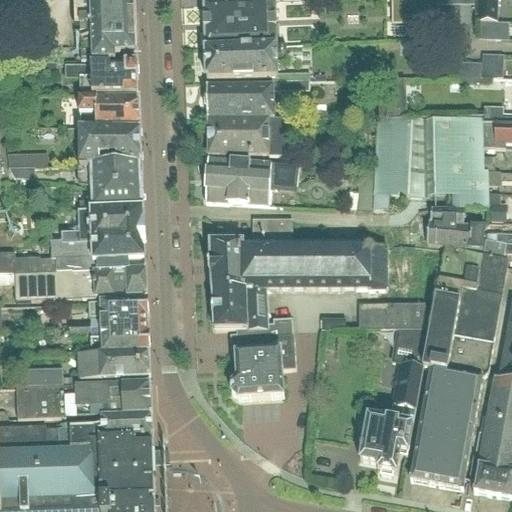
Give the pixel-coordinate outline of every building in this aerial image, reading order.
[(498,0),(479,0),(479,26),(498,27),(498,0)] [(82,66),(136,68),(135,59),(137,59),(135,19),(121,19),(120,3),(78,2),(78,3),(74,3),(74,4),(75,4),(75,3),(78,3),(80,32),(81,32),(82,66)] [(204,7),(205,52),(278,50),(276,4),(204,7)] [(472,41),(471,59),(493,60),(494,42),(472,41)] [(206,54),(207,85),(269,83),(269,87),(272,87),(307,86),(306,74),(287,75),(287,79),(279,79),(278,51),(206,54)] [(28,67),(28,75),(56,75),(56,67),(28,67)] [(81,100),(137,101),(136,82),(138,82),(138,71),(66,71),(67,84),(81,84),(81,100)] [(207,92),(208,122),(274,123),(274,96),(309,96),(308,87),(307,87),(307,86),(272,87),(272,91),(207,92)] [(139,104),(80,103),(79,133),(140,134),(139,104)] [(223,160),(223,162),(287,162),(287,124),(208,124),(209,160),(223,160)] [(424,124),(377,124),(374,216),(389,216),(389,201),(427,204),(424,124)] [(483,127),(483,125),(424,124),(427,204),(427,215),(489,214),(488,192),(488,177),(484,177),(484,155),(483,127)] [(511,128),(483,127),(484,155),(505,155),(505,147),(511,147),(511,128)] [(142,169),(140,134),(79,133),(74,133),(74,144),(79,143),(80,151),(68,149),(68,159),(56,159),(57,163),(45,164),(45,172),(80,171),(80,172),(89,171),(90,170),(142,169)] [(206,208),(268,213),(271,169),(208,163),(206,208)] [(89,171),(80,172),(81,185),(91,185),(91,193),(143,192),(142,169),(90,170),(89,171)] [(15,185),(31,185),(31,174),(11,173),(11,177),(15,185)] [(497,177),(488,177),(488,192),(498,191),(497,177)] [(143,215),(143,192),(91,193),(91,205),(80,206),(81,217),(143,215)] [(145,265),(143,215),(81,217),(79,216),(79,237),(62,238),(63,246),(51,246),(52,263),(41,263),(40,262),(15,263),(15,257),(0,258),(0,279),(14,279),(73,276),(73,277),(145,275),(145,266),(145,265)] [(257,248),(210,248),(211,266),(209,266),(209,277),(211,277),(213,320),(214,320),(215,335),(242,335),(242,358),(236,359),(237,384),(232,390),(232,400),(239,406),(270,404),(270,405),(285,404),(283,375),(295,374),(293,340),(278,341),(276,294),(387,295),(386,253),(371,253),(371,248),(296,248),(296,225),(257,225),(257,248)] [(427,249),(482,254),(484,232),(429,227),(427,249)] [(422,375),(431,376),(448,380),(448,376),(466,380),(476,331),(495,334),(501,301),(508,265),(445,251),(439,284),(429,335),(422,375)] [(73,276),(14,279),(15,307),(80,304),(80,305),(147,302),(146,275),(145,275),(73,277),(73,276)] [(148,331),(147,306),(90,309),(90,325),(102,325),(102,333),(148,331)] [(384,310),(358,309),(358,336),(398,335),(424,335),(424,310),(384,310)] [(92,329),(81,330),(81,339),(92,338),(92,329)] [(71,339),(81,339),(81,330),(70,330),(71,339)] [(431,376),(418,444),(470,453),(483,383),(487,378),(495,334),(476,331),(466,380),(448,376),(448,380),(431,376)] [(92,360),(149,358),(148,333),(102,335),(102,344),(91,344),(92,360)] [(380,480),(392,482),(393,478),(396,478),(400,460),(407,462),(412,429),(400,427),(396,426),(397,422),(401,422),(403,413),(415,415),(422,375),(429,335),(424,335),(398,335),(393,363),(402,365),(401,368),(400,367),(395,393),(399,394),(396,410),(393,410),(390,425),(386,424),(386,425),(368,422),(360,466),(378,469),(377,475),(381,475),(380,480)] [(511,355),(504,354),(499,383),(511,386),(511,355)] [(150,384),(149,358),(92,360),(92,361),(81,361),(82,386),(150,384)] [(62,374),(24,375),(25,392),(63,391),(62,374)] [(495,383),(474,498),(511,504),(511,386),(499,383),(495,383)] [(102,422),(152,420),(150,388),(63,391),(25,392),(16,392),(16,393),(0,393),(0,406),(17,406),(18,425),(102,422)] [(152,420),(102,422),(102,445),(153,443),(152,420)] [(102,446),(99,446),(98,433),(46,435),(45,431),(0,432),(0,511),(155,511),(153,444),(102,445),(102,446)] [(470,453),(418,444),(411,486),(463,496),(470,453)]
